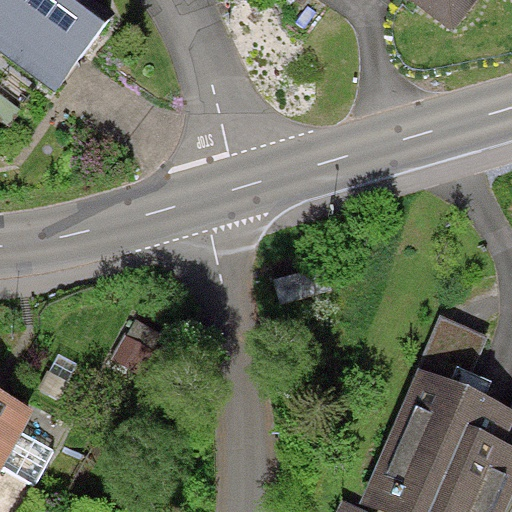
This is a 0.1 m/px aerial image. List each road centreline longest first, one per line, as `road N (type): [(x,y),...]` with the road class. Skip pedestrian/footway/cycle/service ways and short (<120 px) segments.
road 1 (residential): [(203,199),(238,337),(255,511)]
road 2 (tertiary): [(235,190),(511,107)]
road 3 (tertiary): [(0,246),(203,199)]
road 4 (residential): [(181,0),(201,39),(235,190)]
